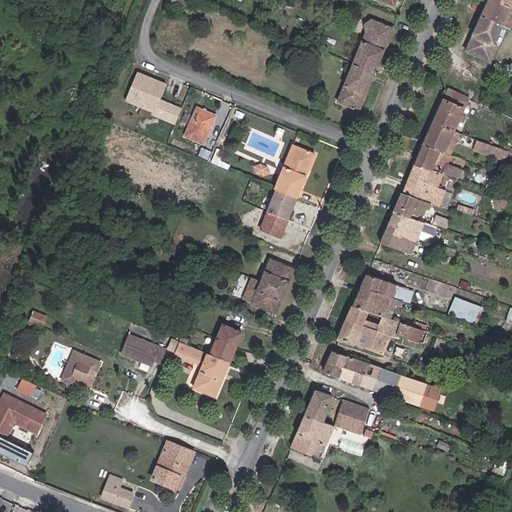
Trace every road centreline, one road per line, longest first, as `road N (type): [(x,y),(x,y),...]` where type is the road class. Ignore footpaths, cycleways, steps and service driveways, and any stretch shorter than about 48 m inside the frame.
road 1 (residential): [(218,511),(382,146)]
road 2 (residential): [(382,146),(148,55),(143,26),(154,0)]
road 3 (residential): [(382,146),(442,0)]
